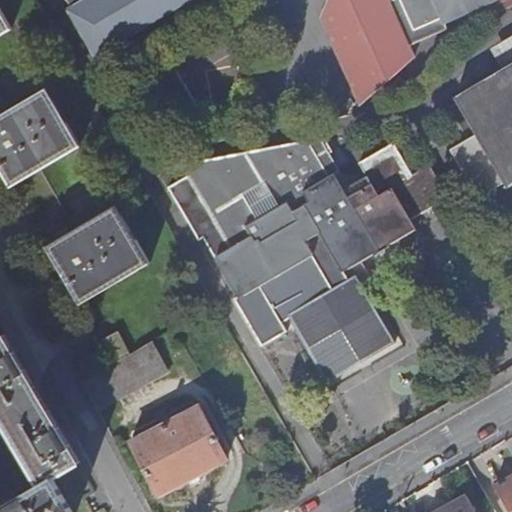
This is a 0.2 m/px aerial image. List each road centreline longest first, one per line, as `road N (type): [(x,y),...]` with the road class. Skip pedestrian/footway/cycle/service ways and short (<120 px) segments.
road 1 (residential): [(324,511),(511,402)]
road 2 (unknown): [(443,218),(511,318)]
